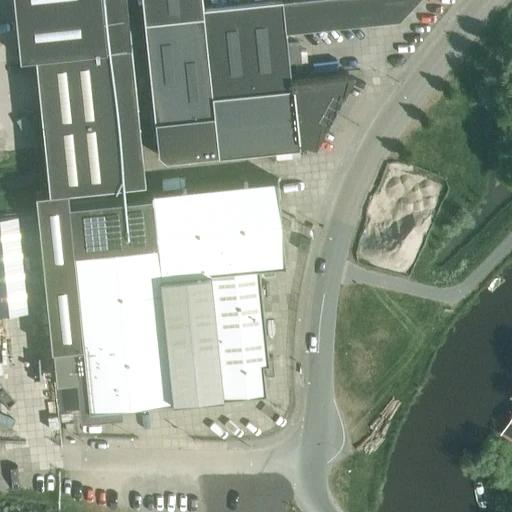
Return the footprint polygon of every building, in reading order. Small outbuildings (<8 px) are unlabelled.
[(101,0),(13,0),(19,55),(35,54),(46,156),(49,181),(49,185),(50,191),(67,189),(121,183),(107,47),(101,0)] [(142,0),(145,22),(155,121),(159,154),(167,161),(219,155),(300,147),(299,135),(311,142),(316,133),(321,125),(326,105),(330,108),(333,103),(340,91),(349,73),(290,79),(285,31),(400,19),(417,0),(280,0),(203,8),(202,0),(142,0)] [(50,191),(36,192),(37,208),(52,348),(55,380),(76,379),(80,417),(122,413),(122,404),(173,400),(173,399),(224,393),(224,394),(266,390),(263,360),(269,360),(259,265),(285,262),(277,178),(152,191),(153,194),(69,203),(67,189),(50,191)] [(0,314),(27,311),(17,216),(0,218),(0,314)] [(511,438),(511,413),(501,431),(511,438)] [(511,455),(502,449),(495,461),(503,466),(506,461),(511,464),(511,455)]
